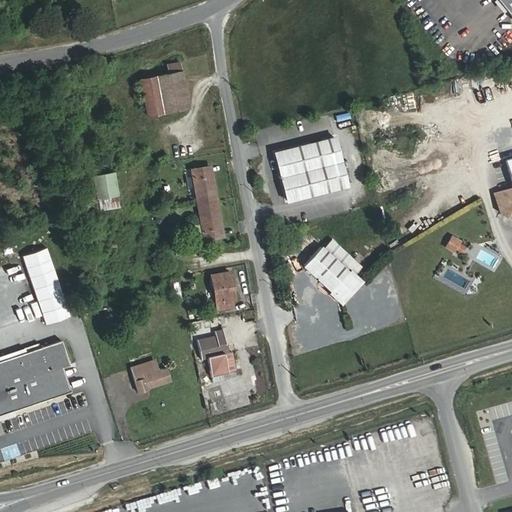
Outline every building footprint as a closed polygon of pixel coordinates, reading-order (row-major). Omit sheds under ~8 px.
[(511,0),(495,0),(511,19),(511,0)] [(170,75),(141,80),(148,115),(189,108),(179,62),(167,65),(170,75)] [(277,153),(289,201),(350,186),(338,138),(277,153)] [(511,158),(507,160),(511,176),(511,189),(496,194),(503,213),(511,218),(511,158)] [(93,167),(95,176),(114,174),(112,164),(93,167)] [(211,166),(192,169),(198,205),(219,201),(214,173),(212,173),(211,166)] [(114,174),(95,176),(97,198),(117,195),(114,174)] [(97,198),(95,176),(86,178),(89,199),(97,198)] [(224,230),(219,201),(198,205),(205,240),(223,237),(221,230),(224,230)] [(449,236),(445,249),(462,254),(466,242),(449,236)] [(323,246),(305,265),(333,291),(343,301),(360,282),(352,274),(350,272),(358,263),(334,240),(325,249),(323,246)] [(47,247),(22,254),(39,313),(64,306),(47,247)] [(350,272),(352,274),(360,282),(343,301),(333,291),(331,293),(343,305),(366,282),(358,275),(364,268),(358,263),(350,272)] [(231,271),(210,274),(217,312),(235,309),(234,300),(236,300),(231,271)] [(208,356),(213,376),(225,373),(228,372),(227,363),(224,353),(222,354),(220,349),(227,347),(226,344),(224,333),(223,328),(215,330),(216,335),(198,339),(202,358),(208,356)] [(224,333),(226,344),(234,343),(231,331),(224,333)] [(149,334),(128,341),(131,352),(152,345),(149,334)] [(0,360),(0,415),(69,392),(61,367),(70,364),(61,340),(0,360)] [(99,349),(102,364),(109,363),(106,348),(99,349)] [(224,353),(227,363),(234,362),(232,352),(228,353),(224,353)] [(150,388),(170,382),(166,369),(157,371),(155,361),(132,366),(135,381),(138,393),(150,390),(150,388)] [(234,362),(227,363),(228,372),(237,371),(235,362),(234,362)] [(225,373),(213,376),(215,384),(226,381),(225,373)]
